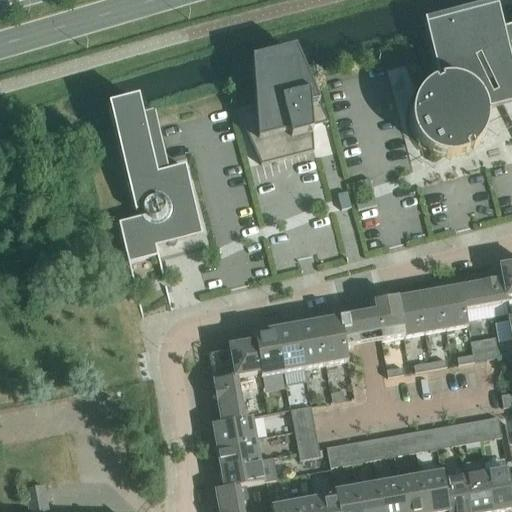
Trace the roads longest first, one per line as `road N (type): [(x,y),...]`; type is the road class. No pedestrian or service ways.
road 1 (residential): [(511,247),(187,332),(173,353),(186,511)]
road 2 (primary): [(0,53),(179,0)]
